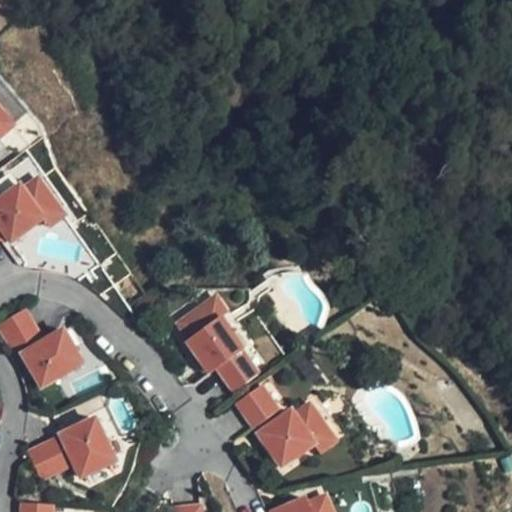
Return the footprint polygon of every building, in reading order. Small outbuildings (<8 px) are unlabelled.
[(0,136),(14,125),(5,115),(0,119),(0,136)] [(0,227),(11,242),(43,220),(44,219),(42,216),(57,206),(38,179),(23,189),(20,186),(0,199),(0,227)] [(44,219),(43,220),(47,227),(64,215),(57,206),(42,216),(44,219)] [(214,298),(204,305),(214,320),(218,318),(219,319),(226,314),(214,298)] [(204,305),(178,324),(189,338),(186,340),(198,357),(207,370),(209,373),(216,368),(234,392),(257,376),(239,352),(242,350),(219,319),(218,318),(214,320),(204,305)] [(39,336),(24,310),(0,323),(0,327),(14,351),(21,347),(39,336)] [(25,353),(22,355),(42,388),(83,363),(63,330),(43,342),(25,353)] [(39,336),(21,347),(25,353),(43,342),(39,336)] [(207,370),(198,357),(193,360),(203,373),(207,370)] [(278,412),(260,387),(236,403),(254,429),(257,434),(260,438),(281,468),(312,445),(314,445),(312,443),(328,432),(309,404),(293,415),(291,411),(272,424),(268,419),(278,412)] [(97,420),(62,436),(63,438),(72,457),(82,478),(116,462),(97,420)] [(335,441),(328,432),(312,443),(314,445),(312,445),(318,454),(335,441)] [(63,438),(56,441),(65,459),(72,457),(63,438)] [(65,459),(56,441),(30,453),(42,479),(69,467),(65,459)] [(331,511),(324,496),(307,504),(305,499),(287,507),(276,511),(331,511)] [(284,500),(269,507),(271,511),(276,511),(287,507),(284,500)]
